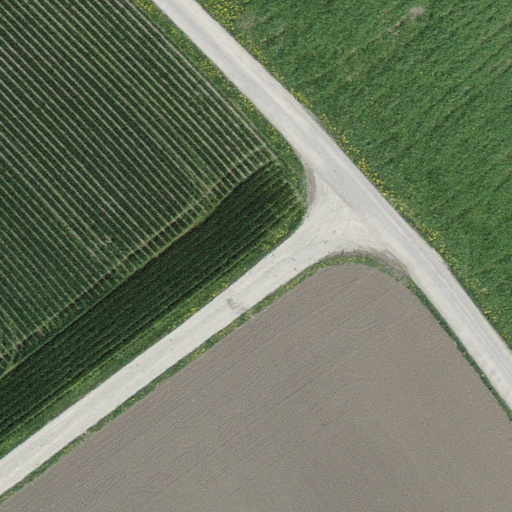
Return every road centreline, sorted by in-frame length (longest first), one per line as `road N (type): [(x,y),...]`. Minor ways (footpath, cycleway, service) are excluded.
road 1 (track): [(173,0),(451,300),(511,382)]
road 2 (track): [(0,477),(361,199)]
